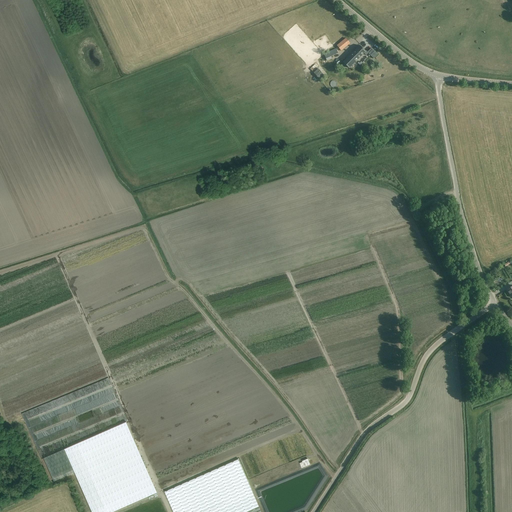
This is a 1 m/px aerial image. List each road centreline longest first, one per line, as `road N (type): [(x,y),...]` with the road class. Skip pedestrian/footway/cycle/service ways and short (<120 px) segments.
road 1 (unclassified): [(313,511),(364,432),(410,392),(432,348),(495,298)]
road 2 (unclassified): [(495,298),(460,208),(437,77)]
road 3 (tertiary): [(334,0),(437,77)]
